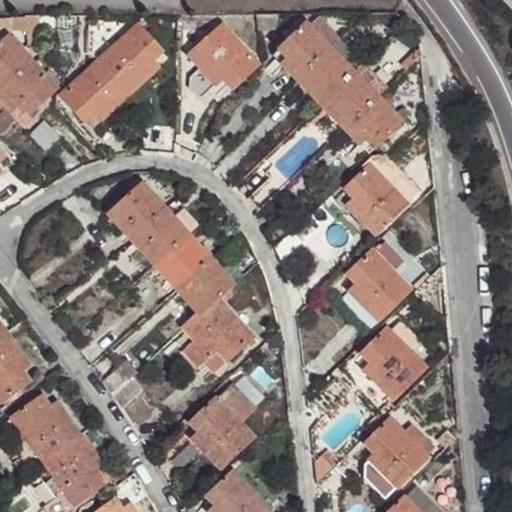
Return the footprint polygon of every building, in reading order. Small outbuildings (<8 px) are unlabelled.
[(40,16),(25,16),(25,18),(15,18),(15,29),(28,29),(29,44),(40,44),(40,16)] [(309,29),(329,51),(340,40),(319,18),(309,29)] [(98,61),(127,96),(154,73),(149,66),(144,61),(157,48),(137,26),(98,61)] [(199,67),(216,83),(224,77),(229,73),(238,81),(255,63),(219,26),(188,56),(199,67)] [(309,29),(307,27),(279,52),(286,61),(282,67),(298,82),(329,51),(309,29)] [(0,90),(30,63),(8,37),(0,43),(0,90)] [(340,40),(329,51),(353,75),(363,64),(340,40)] [(162,53),(157,48),(144,61),(149,66),(162,53)] [(353,75),(329,51),(298,82),(320,106),(353,75)] [(286,61),(279,52),(273,58),(282,67),(286,61)] [(100,121),(127,96),(98,61),(60,95),(78,119),(79,119),(90,109),(95,114),(100,121)] [(30,63),(0,90),(0,98),(11,110),(20,105),(25,111),(27,113),(53,90),(30,63)] [(200,100),(216,83),(199,67),(188,77),(189,87),(200,100)] [(232,86),(238,81),(229,73),(224,77),(232,86)] [(353,75),(320,106),(343,131),(375,101),(353,75)] [(375,101),(343,131),(358,147),(365,142),(373,151),(399,125),(392,117),(375,101)] [(20,105),(11,110),(18,117),(25,111),(20,105)] [(83,124),(95,114),(90,109),(79,119),(78,119),(83,124)] [(400,111),(392,117),(399,125),(406,118),(400,111)] [(89,131),(100,121),(95,114),(83,124),(89,131)] [(350,208),(366,224),(376,235),(407,206),(371,168),(346,191),(357,202),(350,208)] [(247,201),(257,211),(280,191),(269,180),(247,201)] [(107,216),(131,241),(163,210),(141,186),(107,216)] [(353,236),(366,224),(350,208),(338,219),(353,236)] [(163,210),(131,241),(153,265),(187,235),(163,210)] [(263,233),(272,250),(289,232),(280,218),(263,233)] [(187,235),(153,265),(175,290),(209,260),(187,235)] [(292,235),(274,253),(278,263),(299,242),(292,235)] [(388,242),(374,254),(395,277),(408,263),(388,242)] [(350,293),(377,320),(407,290),(395,277),(374,254),(372,253),(352,271),(362,281),(356,286),(350,293)] [(215,255),(209,260),(219,271),(225,267),(215,255)] [(209,260),(175,290),(199,315),(217,299),(222,305),(236,293),(230,287),(232,286),(219,271),(209,260)] [(225,267),(219,271),(232,286),(243,276),(231,262),(225,267)] [(346,275),(356,286),(362,281),(352,271),(346,275)] [(368,329),(377,320),(350,293),(341,300),(368,329)] [(217,299),(199,315),(184,328),(187,332),(210,358),(217,352),(225,362),(246,343),(252,338),(222,305),(217,299)] [(396,323),(387,333),(404,350),(414,340),(396,323)] [(385,331),(366,349),(374,358),(370,364),(363,371),(393,399),(424,369),(404,350),(387,333),(385,331)] [(205,363),(210,358),(187,332),(174,343),(197,370),(205,363)] [(29,366),(6,333),(0,337),(0,401),(0,403),(23,387),(16,375),(21,371),(29,366)] [(256,343),(252,338),(246,343),(250,348),(256,343)] [(188,377),(197,370),(174,343),(166,350),(188,377)] [(374,358),(366,349),(362,355),(370,364),(374,358)] [(214,373),(225,362),(217,352),(210,358),(205,363),(214,373)] [(128,357),(122,363),(131,376),(138,369),(128,357)] [(101,380),(110,394),(131,376),(122,363),(101,380)] [(16,375),(23,387),(29,383),(21,371),(16,375)] [(131,376),(110,394),(120,410),(141,391),(131,376)] [(238,387),(219,405),(242,429),(261,412),(238,387)] [(41,399),(34,403),(42,413),(49,409),(41,399)] [(215,400),(196,417),(205,428),(199,435),(194,440),(202,448),(220,467),(252,439),(242,429),(219,405),(215,400)] [(44,465),(81,438),(57,404),(49,409),(42,413),(34,403),(12,419),(43,463),(44,465)] [(205,428),(196,417),(191,424),(199,435),(205,428)] [(388,421),(370,440),(380,449),(374,454),(367,462),(396,488),(426,459),(424,457),(403,436),(388,421)] [(408,430),(403,436),(424,457),(429,452),(408,430)] [(103,469),(81,438),(44,465),(54,477),(74,505),(97,490),(89,479),(96,473),(103,469)] [(202,448),(194,440),(177,455),(185,463),(202,448)] [(380,449),(370,440),(364,445),(374,454),(380,449)] [(314,464),(316,483),(336,462),(326,452),(314,464)] [(103,469),(96,473),(104,486),(112,481),(103,469)] [(89,479),(97,490),(104,486),(96,473),(89,479)] [(267,511),(232,473),(213,492),(222,503),(215,508),(211,511),(267,511)] [(64,511),(74,505),(54,477),(43,485),(54,499),(42,507),(44,511),(64,511)] [(435,511),(413,490),(403,500),(414,511),(435,511)] [(206,498),(215,508),(222,503),(213,492),(206,498)] [(414,511),(403,500),(402,499),(389,511),(414,511)] [(116,501),(109,506),(112,511),(119,511),(122,510),(116,501)]
